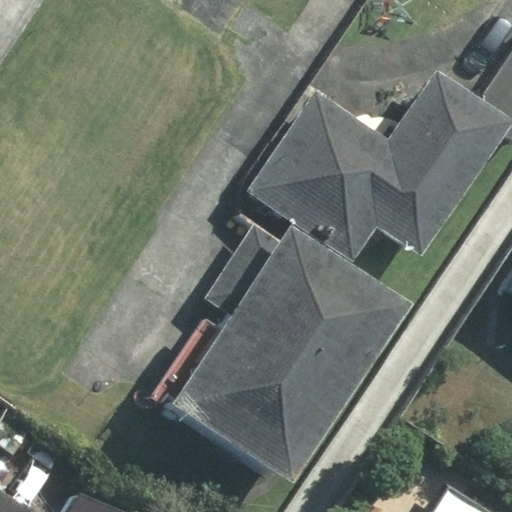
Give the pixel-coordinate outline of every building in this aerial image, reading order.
[(511,37),(475,93),(511,116),(511,37)] [(357,219),(401,249),(490,117),(419,69),(371,139),(301,92),(237,187),(334,254),(357,219)] [(262,475),(378,303),(267,229),(262,237),(243,225),(195,297),(211,308),(198,327),(187,319),(137,392),(262,475)] [(511,253),(491,285),(511,299),(511,253)] [(19,431),(0,417),(0,450),(3,453),(19,431)] [(469,511),(433,488),(417,511),(469,511)] [(19,511),(0,498),(0,511),(81,511),(54,493),(39,511),(19,511)]
